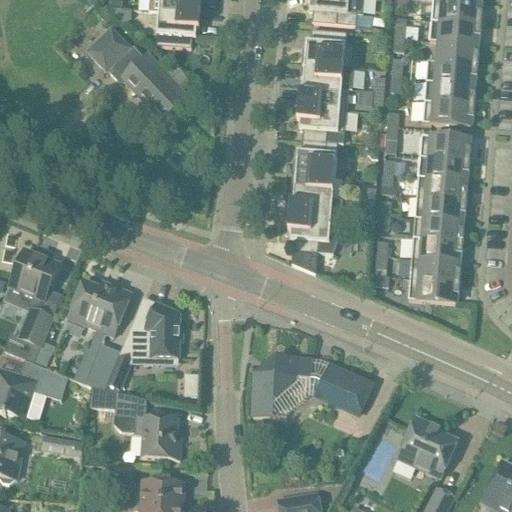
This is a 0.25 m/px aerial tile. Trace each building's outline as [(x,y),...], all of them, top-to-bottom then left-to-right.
[(122,0),(111,0),(110,10),(121,10),(122,0)] [(149,0),(149,14),(159,15),(198,19),(199,0),(149,0)] [(307,0),(307,6),(310,6),(309,14),(313,15),(312,26),(332,28),(356,30),(357,17),(348,16),(349,0),(307,0)] [(407,15),(409,2),(398,1),(397,15),(407,15)] [(94,8),(88,2),(75,15),(82,21),(94,8)] [(480,8),(433,4),(431,24),(482,28),(483,16),(480,16),(480,8)] [(119,12),(110,11),(110,14),(122,29),(131,22),(132,13),(119,12)] [(198,19),(159,15),(157,38),(157,43),(162,49),(191,52),(192,41),(196,41),(198,19)] [(112,22),(107,16),(101,21),(106,26),(112,22)] [(482,28),(431,24),(430,45),(477,48),(478,41),(481,41),(482,28)] [(395,42),(405,42),(406,29),(396,28),(395,42)] [(131,52),(112,32),(88,55),(107,75),(108,74),(119,86),(123,82),(163,124),(186,101),(147,58),(144,61),(134,50),(131,52)] [(303,54),(302,67),(350,71),(352,49),(346,48),(347,37),(311,34),(310,45),(306,45),(306,54),(303,54)] [(405,42),(395,42),(394,55),(404,56),(405,42)] [(477,48),(430,45),(440,46),(438,66),(478,69),(479,57),(477,56),(477,48)] [(426,85),(436,86),(474,89),(474,81),(477,82),(478,69),(438,66),(428,65),(426,85)] [(350,71),(302,67),(301,81),(304,81),(303,89),(348,93),(352,93),(354,72),(350,72),(350,71)] [(393,69),(391,82),(402,83),(403,70),(393,69)] [(375,81),(374,95),(384,96),(385,82),(375,81)] [(401,97),(402,83),(391,82),(390,96),(401,97)] [(426,85),(425,105),(475,110),(476,97),(473,97),(474,89),(436,86),(426,85)] [(301,111),(346,114),(348,94),(352,94),(352,93),(348,93),(303,89),(302,96),(300,96),(298,110),(301,111)] [(383,109),(384,96),(374,95),(373,109),(383,109)] [(475,110),(425,105),(423,127),(450,129),(470,131),(471,122),(474,122),(475,110)] [(346,114),(301,111),(298,110),(297,125),(300,125),(299,133),(303,133),(302,144),(338,147),(340,147),(343,148),(344,137),(346,114)] [(389,116),(388,130),(398,131),(399,117),(389,116)] [(397,144),(398,131),(388,130),(386,144),(387,144),(397,144)] [(377,150),(385,150),(386,137),(378,136),(377,150)] [(420,161),(470,165),(471,152),(469,152),(470,143),(422,139),(420,161)] [(335,181),(338,147),(302,144),(301,156),(297,155),(297,164),(294,164),(293,177),(335,181)] [(387,144),(386,158),(396,158),(397,144),(387,144)] [(368,156),(372,161),(378,161),(379,151),(368,150),(368,156)] [(420,161),(418,181),(466,185),(467,177),(469,177),(470,165),(420,161)] [(384,178),(394,179),(395,165),(385,164),(384,178)] [(294,199),(333,203),(335,181),(293,177),(292,191),(295,191),(294,199)] [(394,179),(384,178),(382,191),(393,192),(394,179)] [(466,185),(418,181),(417,201),(467,205),(468,193),(465,193),(466,185)] [(365,205),(375,206),(376,193),(366,192),(365,205)] [(289,221),(292,221),(331,224),(341,225),(342,203),(333,203),(294,199),(293,206),(290,206),(289,221)] [(417,201),(415,222),(463,225),(463,218),(466,218),(467,205),(417,201)] [(375,206),(365,205),(364,219),(374,220),(375,206)] [(381,205),(380,219),(391,219),(392,206),(381,205)] [(389,233),(391,219),(380,219),(379,232),(389,233)] [(288,235),(291,235),(290,243),(294,243),(293,255),(292,267),(292,268),(316,278),(316,276),(318,257),(333,258),(344,227),(345,227),(345,225),(341,225),(331,224),(292,221),(289,221),(288,235)] [(415,222),(413,242),(464,246),(465,233),(462,233),(463,225),(415,222)] [(464,246),(413,242),(412,262),(459,266),(460,258),(463,259),(464,246)] [(378,246),(377,259),(387,260),(388,246),(378,246)] [(34,367),(43,345),(53,321),(40,316),(51,290),(58,272),(60,268),(51,264),(29,256),(22,259),(9,290),(23,296),(22,299),(23,303),(30,305),(29,309),(31,312),(19,342),(22,343),(18,353),(28,357),(25,364),(34,368),(34,367)] [(387,260),(377,259),(376,273),(386,274),(387,260)] [(459,266),(412,262),(410,282),(460,287),(461,274),(459,274),(459,266)] [(389,281),(375,279),(374,290),(388,291),(389,281)] [(460,287),(410,282),(408,304),(456,307),(457,299),(459,299),(460,287)] [(86,388),(91,391),(105,394),(121,356),(102,348),(107,337),(114,340),(127,308),(132,298),(127,296),(112,290),(103,286),(100,292),(84,285),(76,304),(69,321),(67,325),(84,332),(86,329),(96,333),(97,333),(89,354),(98,357),(86,388)] [(155,308),(150,321),(145,333),(151,336),(151,362),(179,363),(179,346),(183,346),(183,329),(180,329),(180,318),(155,308)] [(34,368),(44,372),(53,349),(43,345),(34,368)] [(121,356),(105,394),(107,388),(121,394),(133,365),(120,359),(121,356)] [(313,365),(278,362),(270,369),(272,372),(266,376),(264,374),(256,381),(253,416),(287,419),(310,399),(311,395),(316,396),(315,398),(359,418),(372,389),(329,369),(328,371),(320,367),(312,367),(313,365)] [(25,364),(20,380),(0,373),(0,417),(6,419),(7,417),(25,423),(33,396),(46,400),(54,376),(25,364)] [(105,394),(91,391),(90,411),(115,413),(114,428),(122,436),(135,437),(134,439),(143,440),(142,461),(180,464),(181,446),(177,446),(178,423),(146,421),(147,404),(105,395),(105,394)] [(416,422),(398,463),(441,482),(458,446),(435,435),(437,431),(416,422)] [(42,452),(82,459),(84,447),(44,440),(42,452)] [(15,483),(17,484),(23,446),(1,442),(0,441),(0,482),(2,485),(10,487),(15,483)] [(511,511),(511,471),(502,466),(481,506),(492,511),(511,511)] [(135,471),(104,469),(102,485),(134,487),(135,471)] [(186,487),(142,484),(139,511),(180,511),(181,506),(185,507),(186,487)] [(449,511),(455,501),(438,492),(426,511),(449,511)] [(319,511),(317,497),(278,504),(279,511),(319,511)]
